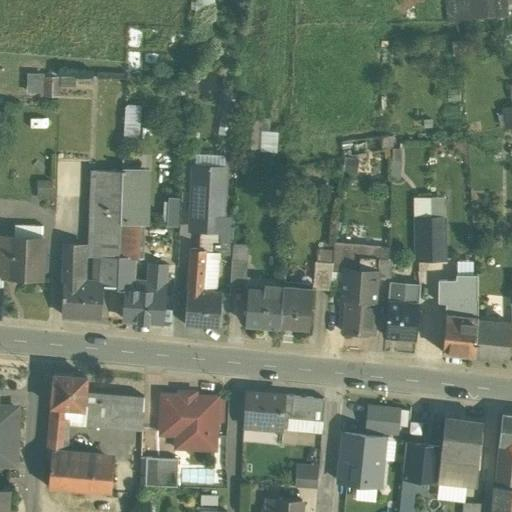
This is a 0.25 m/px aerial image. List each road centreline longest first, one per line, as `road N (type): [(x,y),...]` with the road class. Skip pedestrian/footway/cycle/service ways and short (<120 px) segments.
road 1 (secondary): [(511,393),(37,344)]
road 2 (residential): [(35,511),(37,344)]
